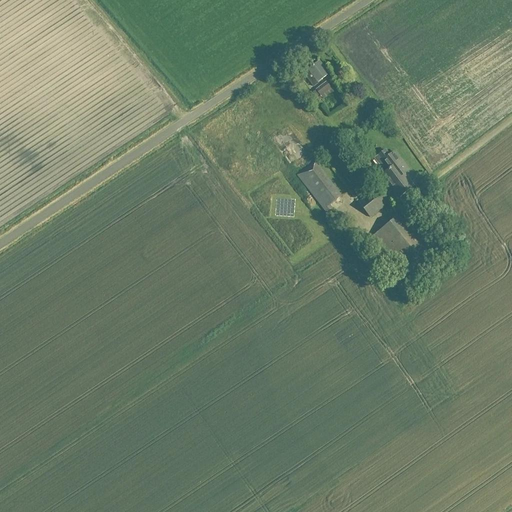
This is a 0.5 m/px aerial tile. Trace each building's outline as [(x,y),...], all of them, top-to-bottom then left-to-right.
[(318,83),(329,74),(319,62),(303,74),(314,87),(318,84),(318,83)] [(334,91),(335,90),(330,82),(328,84),(326,82),(312,93),(319,102),(323,99),(323,100),(334,92),(334,91)] [(386,150),(374,159),(382,169),(386,166),(388,168),(393,164),(396,168),(396,170),(392,173),(394,176),(396,174),(397,175),(402,171),(405,175),(409,172),(404,165),(395,152),(390,156),(386,150)] [(335,214),(329,205),(341,196),(315,162),(297,176),(330,218),(335,214)] [(363,175),(368,171),(363,164),(358,168),(363,175)] [(400,197),(414,187),(402,171),(397,175),(396,174),(394,176),(392,173),(396,170),(396,168),(393,164),(388,168),(389,170),(383,175),(388,181),(380,187),(379,186),(358,202),(370,218),(392,201),(387,195),(394,189),(400,197)] [(410,286),(446,258),(407,209),(371,238),(410,286)]
